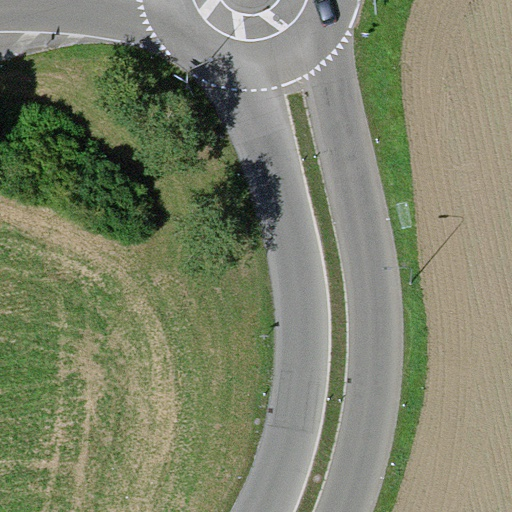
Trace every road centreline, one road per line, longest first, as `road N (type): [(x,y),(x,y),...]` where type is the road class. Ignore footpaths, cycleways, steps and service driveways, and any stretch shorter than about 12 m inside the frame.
road 1 (secondary): [(336,511),(357,453),(374,322),(369,257),(321,20)]
road 2 (secondary): [(250,59),(293,224),(306,331),(293,436),(266,511)]
